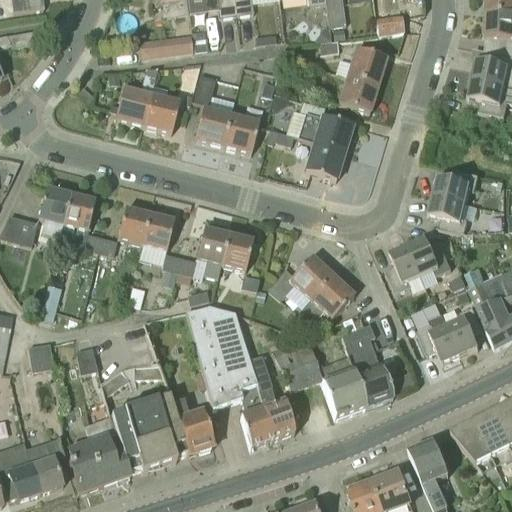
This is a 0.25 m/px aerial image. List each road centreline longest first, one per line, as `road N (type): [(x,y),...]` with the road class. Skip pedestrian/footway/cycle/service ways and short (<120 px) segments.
road 1 (residential): [(344,225),(41,142),(12,119)]
road 2 (tertiary): [(196,500),(347,449),(511,372)]
road 3 (residential): [(344,225),(372,214),(422,68),(432,0)]
road 4 (residential): [(12,119),(68,54),(88,0)]
